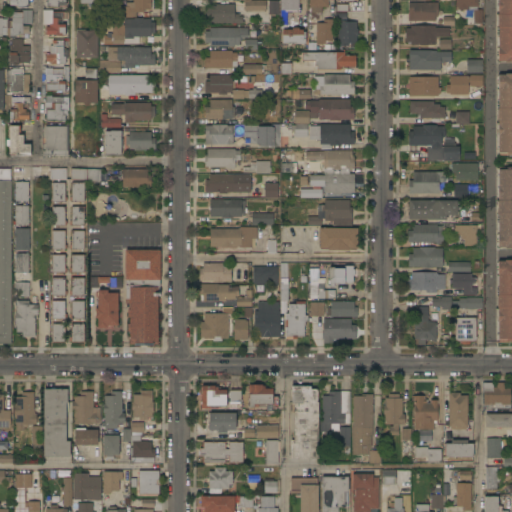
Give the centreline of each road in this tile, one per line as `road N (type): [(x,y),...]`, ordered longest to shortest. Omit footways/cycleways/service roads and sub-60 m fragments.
road 1 (residential): [(0,366),(511,365)]
road 2 (residential): [(178,511),(179,0)]
road 3 (residential): [(379,365),(381,0)]
